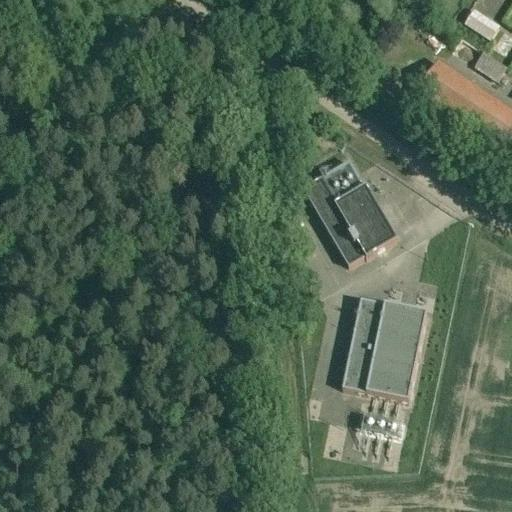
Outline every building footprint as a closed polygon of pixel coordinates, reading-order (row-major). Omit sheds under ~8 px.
[(471,11),(460,25),(486,43),(496,29),(471,11)] [(506,71),(483,56),(474,69),(498,85),(506,71)] [(511,135),(511,118),(437,68),(416,98),(500,154),(511,135)] [(365,192),(349,166),(303,193),(348,271),(365,261),(366,263),(397,244),(365,191),(365,192)] [(384,309),(361,304),(342,394),(366,399),(384,309)] [(427,318),(384,309),(366,399),(409,408),(422,342),(427,318)]
